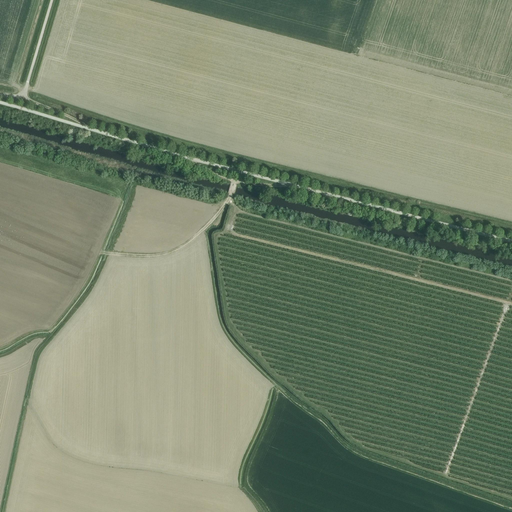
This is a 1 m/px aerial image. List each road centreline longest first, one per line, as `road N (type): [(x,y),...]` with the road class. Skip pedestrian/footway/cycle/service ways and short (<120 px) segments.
road 1 (unclassified): [(511,241),(0,102)]
road 2 (track): [(508,303),(231,233),(230,196)]
road 3 (track): [(511,304),(445,475)]
road 4 (track): [(101,252),(171,252),(202,231),(231,193)]
road 5 (track): [(467,230),(410,205),(346,199)]
